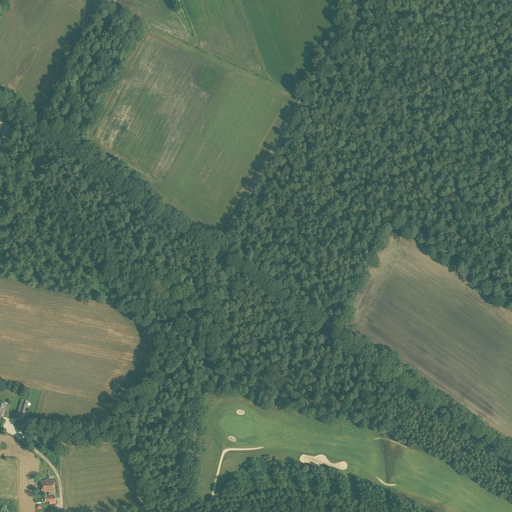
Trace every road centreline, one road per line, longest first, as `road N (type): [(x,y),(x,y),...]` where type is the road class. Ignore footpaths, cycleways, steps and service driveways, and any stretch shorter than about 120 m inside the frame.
road 1 (unclassified): [(511,457),(221,252)]
road 2 (unclassified): [(221,252),(343,37),(351,0)]
road 3 (track): [(0,99),(221,252)]
road 4 (unclassified): [(176,511),(186,494),(221,252)]
road 5 (track): [(316,83),(511,181)]
road 6 (track): [(183,509),(275,496),(363,511)]
road 7 (track): [(511,121),(477,185),(423,241)]
